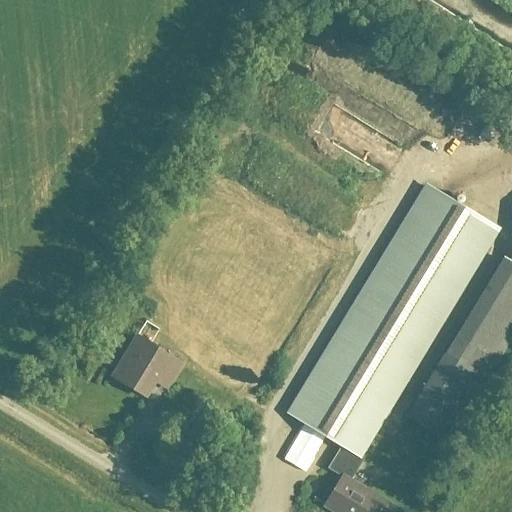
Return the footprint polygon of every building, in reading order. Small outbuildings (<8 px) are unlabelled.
[(285,80),(272,106),(298,119),(311,93),(285,80)] [(360,146),(397,170),(406,156),(327,104),(313,125),(355,153),(360,146)] [(282,190),(290,166),(257,155),(249,179),(282,190)] [(300,200),(346,241),(365,220),(319,179),(300,200)] [(363,459),(360,458),(500,233),(430,189),(316,373),(314,372),(288,414),(341,447),(327,470),(341,478),(324,507),(331,511),(393,511),(394,510),(349,482),(363,459)] [(176,374),(182,365),(137,337),(114,374),(126,381),(123,385),(145,398),(164,367),(176,374)] [(407,419),(448,444),(498,362),(468,344),(457,363),(446,356),(447,356),(446,355),(407,419)]
